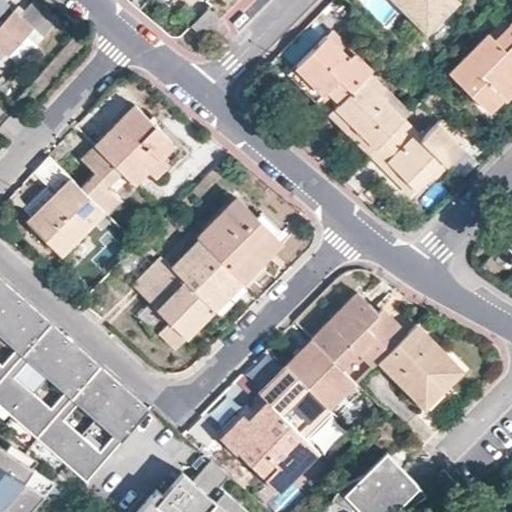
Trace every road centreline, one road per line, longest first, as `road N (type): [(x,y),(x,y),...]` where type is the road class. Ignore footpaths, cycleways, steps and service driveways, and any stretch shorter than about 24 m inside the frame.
road 1 (residential): [(0,254),(146,384),(178,392),(202,384),(357,227)]
road 2 (residential): [(357,227),(203,96)]
road 3 (residential): [(128,33),(0,175)]
road 4 (residential): [(414,272),(511,170)]
road 5 (residential): [(203,96),(292,0)]
